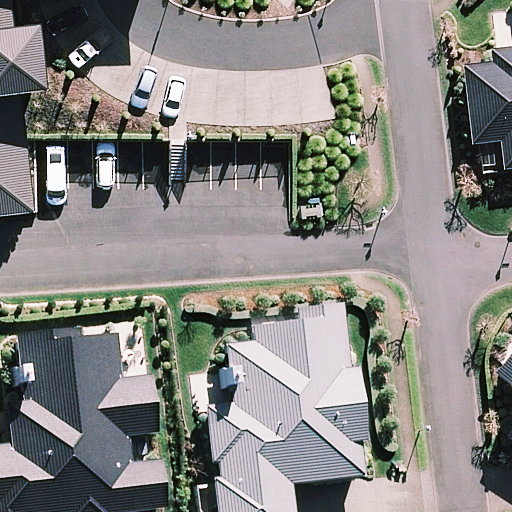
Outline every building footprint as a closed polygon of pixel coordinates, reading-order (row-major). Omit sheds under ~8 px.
[(0,0),(0,189),(30,187),(4,0),(0,0)] [(511,44),(488,47),(490,64),(471,67),(482,167),(511,164),(511,44)] [(214,403),(218,511),(295,511),(294,469),(358,466),(352,301),(243,304),(247,402),(214,403)] [(112,369),(111,317),(25,320),(29,442),(0,443),(0,511),(154,511),(152,447),(124,448),(123,421),(151,420),(149,368),(112,369)] [(511,353),(500,369),(511,378),(511,429),(510,432),(511,433),(511,353)]
